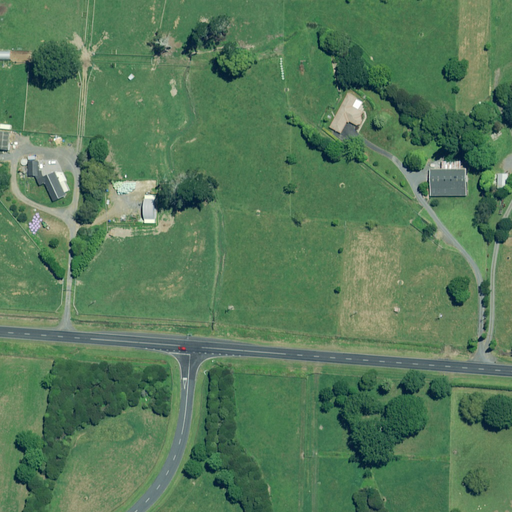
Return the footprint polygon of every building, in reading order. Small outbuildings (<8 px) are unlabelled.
[(11,50),(0,49),(0,59),(11,60),(11,50)] [(358,98),(348,94),(330,127),(342,133),(348,121),(360,127),(363,119),(361,118),(364,112),(353,106),(358,98)] [(11,132),(0,131),(0,149),(9,150),(11,132)] [(44,177),(41,170),(39,171),(39,161),(30,161),(29,176),(36,176),(38,180),(41,185),(46,183),(54,201),(66,196),(65,193),(70,191),(66,181),(67,181),(63,172),(55,172),(44,177)] [(467,196),(467,169),(432,170),(432,196),(467,196)] [(509,174),(499,174),(498,189),(508,189),(509,174)]
